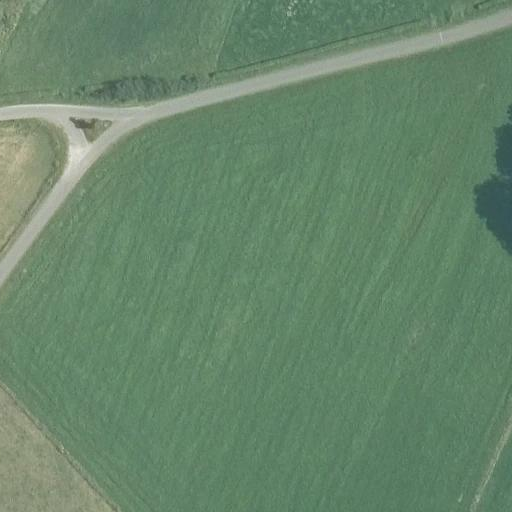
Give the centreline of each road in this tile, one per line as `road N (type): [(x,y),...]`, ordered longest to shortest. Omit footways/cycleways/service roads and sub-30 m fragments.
road 1 (unclassified): [(133,114),(511,15)]
road 2 (unclassified): [(0,279),(82,160)]
